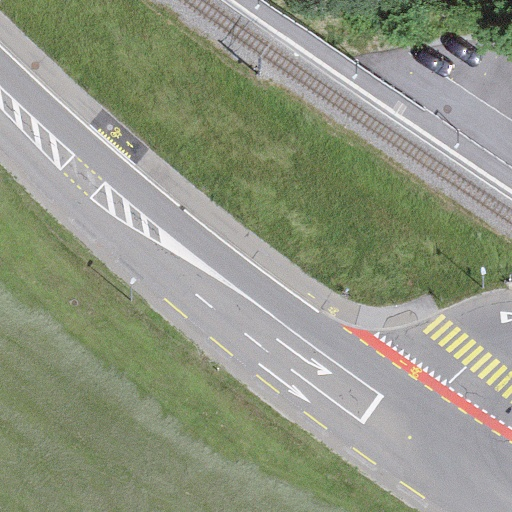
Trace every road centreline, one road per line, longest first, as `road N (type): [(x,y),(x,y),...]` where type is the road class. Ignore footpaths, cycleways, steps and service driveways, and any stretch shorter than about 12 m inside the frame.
road 1 (secondary): [(0,97),(179,258),(410,438)]
road 2 (tertiary): [(511,347),(476,359),(410,438)]
road 3 (secondary): [(410,438),(511,502)]
